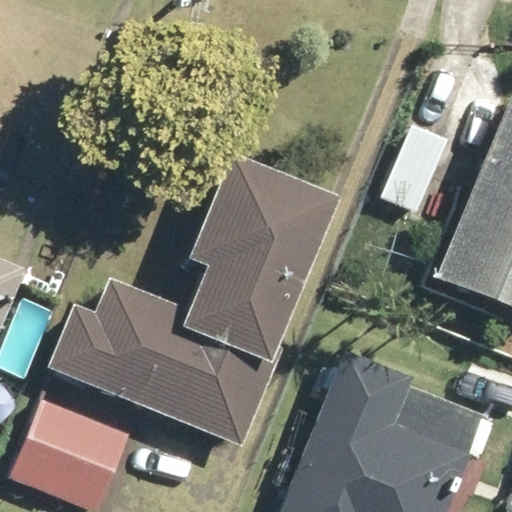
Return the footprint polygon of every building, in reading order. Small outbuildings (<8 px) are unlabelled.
[(511,88),(510,87),(434,274),(511,305),(511,88)] [(410,115),(373,200),(416,220),(454,134),(410,115)] [(88,267),(49,367),(240,441),(338,190),(233,149),(192,254),(206,259),(187,306),(88,267)] [(0,324),(26,264),(0,252),(0,324)] [(345,343),(278,511),(447,511),(471,454),(394,423),(415,370),(345,343)] [(104,511),(136,428),(44,392),(10,480),(94,511),(104,511)]
